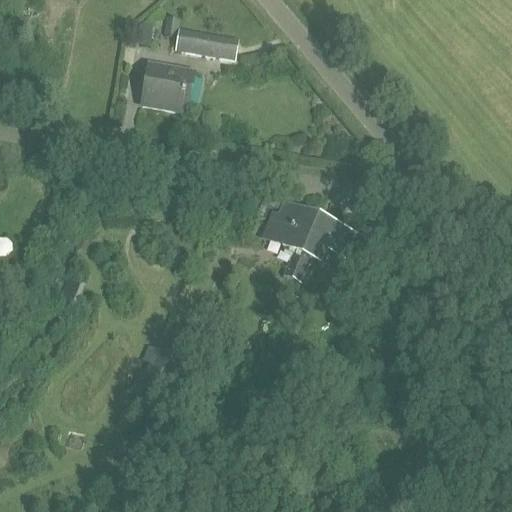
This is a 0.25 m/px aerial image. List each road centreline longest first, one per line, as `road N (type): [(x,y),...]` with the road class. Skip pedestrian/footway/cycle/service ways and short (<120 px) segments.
road 1 (residential): [(424,188),(396,197),(0,131)]
road 2 (tertiary): [(424,188),(267,0)]
road 3 (tertiary): [(511,367),(459,231),(424,188)]
